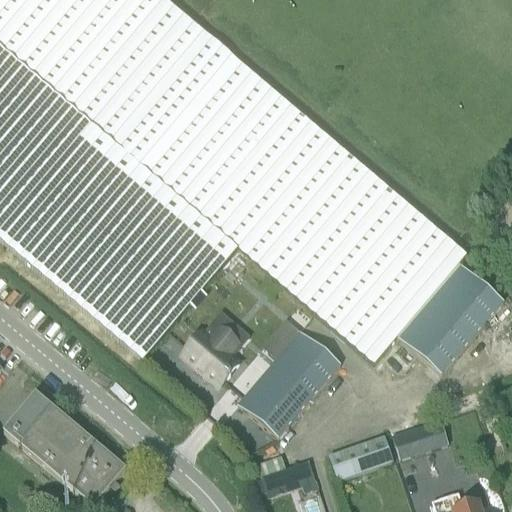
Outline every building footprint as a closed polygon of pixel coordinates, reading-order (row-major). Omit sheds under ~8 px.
[(0,0),(0,71),(229,263),(237,254),(372,369),(396,342),(398,344),(461,270),(458,268),(465,259),(157,0),(0,0)] [(229,263),(0,71),(0,245),(142,365),(229,263)] [(503,307),(461,270),(398,344),(441,381),(503,307)] [(277,443),(340,369),(301,335),(238,409),(277,443)] [(203,337),(181,362),(217,392),(239,368),(203,337)] [(483,408),(477,392),(442,404),(448,421),(483,408)] [(126,473),(49,409),(36,398),(4,437),(93,511),(126,473)] [(440,424),(417,431),(425,457),(448,449),(440,424)] [(393,468),(384,443),(328,464),(337,488),(393,468)] [(280,460),(255,469),(260,484),(285,476),(280,460)] [(260,484),(267,504),(301,492),(304,498),(317,493),(308,468),(285,476),(260,484)] [(480,511),(477,503),(462,508),(459,498),(432,507),(434,511),(480,511)]
